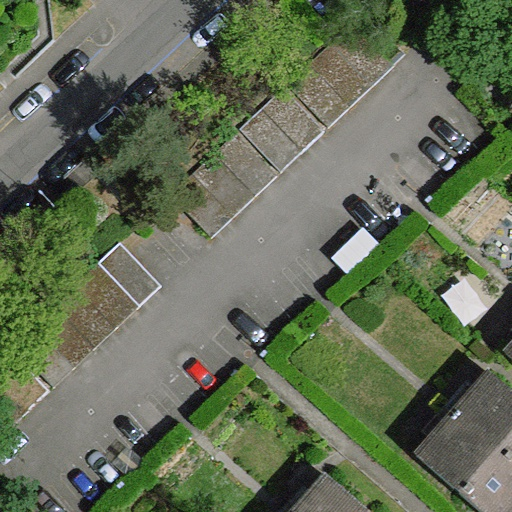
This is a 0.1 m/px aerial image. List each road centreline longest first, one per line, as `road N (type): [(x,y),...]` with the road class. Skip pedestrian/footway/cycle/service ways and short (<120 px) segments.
road 1 (residential): [(432,0),(440,43),(421,98),(32,465)]
road 2 (residential): [(189,0),(0,175)]
